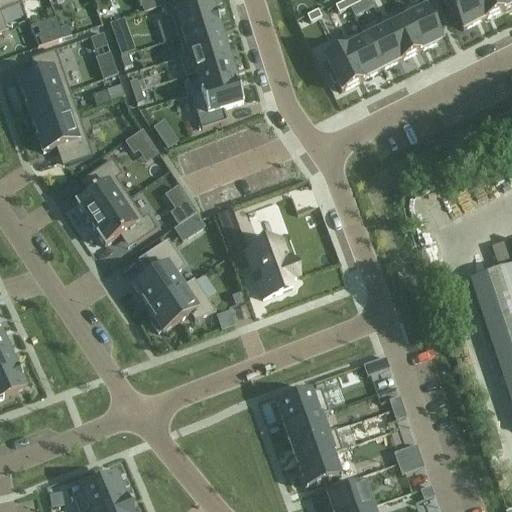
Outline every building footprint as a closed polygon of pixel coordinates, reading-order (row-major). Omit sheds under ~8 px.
[(0,0),(0,34),(5,33),(0,19),(0,14),(21,6),(18,0),(0,0)] [(162,0),(145,0),(139,2),(144,13),(165,6),(162,0)] [(187,0),(162,8),(166,20),(171,19),(178,41),(218,28),(218,26),(219,26),(216,15),(214,16),(211,5),(191,12),(187,0)] [(357,0),(354,0),(346,4),(350,11),(361,6),(357,0)] [(472,0),(446,0),(462,32),(484,22),(472,0)] [(497,0),(472,0),(484,22),(503,12),(497,0)] [(511,0),(497,0),(503,12),(511,7),(511,0)] [(346,4),(335,10),(339,17),(350,11),(346,4)] [(425,11),(403,22),(419,54),(441,43),(425,11)] [(317,12),(307,18),(310,25),(321,19),(317,12)] [(403,22),(384,31),(400,63),(419,54),(403,22)] [(123,23),(110,28),(113,37),(127,32),(123,23)] [(218,28),(178,41),(183,58),(184,59),(224,47),(218,28)] [(384,31),(365,41),(381,73),(400,63),(384,31)] [(102,36),(90,40),(94,51),(106,47),(102,36)] [(365,41),(345,51),(361,83),(362,82),(381,73),(365,41)] [(183,58),(179,60),(185,80),(194,77),(194,76),(230,65),(224,47),(184,59),(183,58)] [(345,51),(324,61),(331,75),(329,76),(333,86),(336,85),(341,94),(363,83),(362,82),(361,83),(345,51)] [(37,78),(18,85),(23,100),(27,109),(70,94),(55,53),(31,61),(37,78)] [(127,57),(120,59),(123,71),(131,68),(127,57)] [(230,65),(194,76),(194,77),(199,94),(200,95),(236,83),(230,65)] [(137,82),(129,84),(132,96),(140,93),(137,82)] [(199,94),(190,96),(201,132),(226,124),(222,112),(243,106),(236,83),(200,95),(199,94)] [(120,87),(106,92),(110,103),(124,98),(120,87)] [(140,93),(132,96),(136,107),(144,105),(140,93)] [(70,94),(27,109),(34,131),(77,116),(70,94)] [(34,131),(38,140),(43,155),(61,149),(68,168),(93,159),(77,116),(34,131)] [(142,133),(125,144),(132,156),(149,145),(142,133)] [(170,133),(160,141),(167,151),(178,144),(170,133)] [(97,191),(75,206),(83,217),(90,227),(129,201),(116,181),(122,177),(112,162),(88,178),(97,191)] [(129,201),(90,227),(97,237),(96,237),(104,249),(127,234),(136,246),(157,232),(147,217),(143,220),(129,201)] [(187,204),(170,215),(178,227),(195,216),(187,204)] [(196,216),(179,227),(173,231),(182,244),(188,240),(205,229),(196,216)] [(238,228),(221,234),(234,269),(247,263),(260,299),(296,286),(293,278),(301,275),(293,254),(286,256),(280,239),(247,252),(238,228)] [(155,275),(132,290),(148,314),(186,288),(185,287),(177,275),(185,269),(167,243),(144,258),(155,275)] [(511,266),(469,281),(511,411),(511,266)] [(186,288),(148,314),(153,322),(150,324),(158,336),(161,334),(162,335),(190,317),(194,323),(215,315),(193,282),(185,287),(186,288)] [(244,294),(231,299),(235,309),(247,304),(244,294)] [(0,376),(15,369),(7,352),(0,355),(0,376)] [(480,353),(471,355),(491,421),(507,417),(493,373),(487,375),(480,353)] [(385,360),(363,368),(367,379),(389,372),(385,360)] [(0,402),(25,391),(15,369),(0,376),(0,402)] [(321,391),(276,407),(284,430),(319,417),(320,418),(329,415),(321,391)] [(399,399),(388,403),(392,414),(403,410),(399,399)] [(403,410),(392,414),(395,424),(406,420),(403,410)] [(319,417),(284,430),(291,449),(326,436),(320,418),(319,417)] [(326,436),(291,449),(297,468),(333,456),(333,457),(342,453),(335,432),(326,436)] [(416,448),(393,456),(397,467),(420,459),(416,448)] [(333,456),(297,468),(305,491),(341,478),(333,457),(333,456)] [(420,459),(397,467),(401,478),(424,470),(420,459)] [(115,479),(72,497),(77,511),(98,511),(124,501),(115,479)] [(363,488),(328,500),(332,511),(365,511),(371,510),(363,488)] [(431,489),(420,493),(423,504),(434,500),(431,489)] [(52,497),(40,501),(42,511),(45,511),(56,508),(52,497)] [(128,511),(124,501),(98,511),(128,511)]
